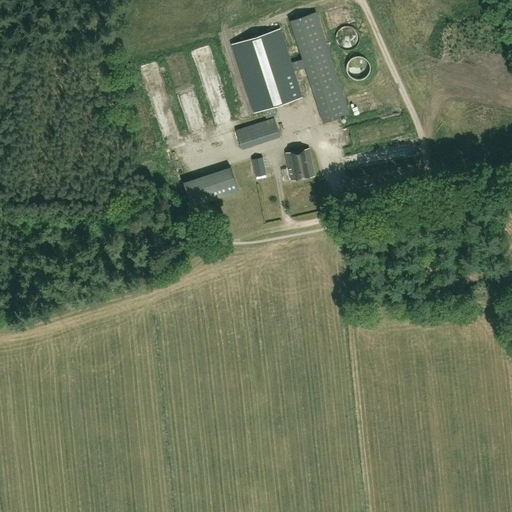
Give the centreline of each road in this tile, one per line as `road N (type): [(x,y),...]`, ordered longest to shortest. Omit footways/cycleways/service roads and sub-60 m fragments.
road 1 (track): [(285,215),(295,224),(511,179)]
road 2 (track): [(355,0),(433,194)]
